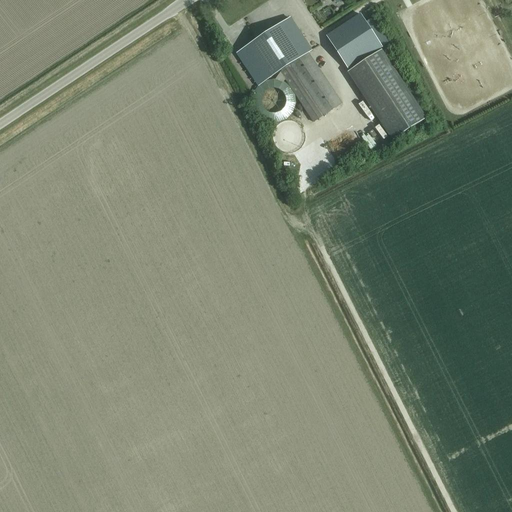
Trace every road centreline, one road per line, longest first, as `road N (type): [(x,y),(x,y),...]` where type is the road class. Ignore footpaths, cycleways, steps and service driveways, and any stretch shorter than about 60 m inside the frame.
road 1 (track): [(453,511),(313,231),(300,178)]
road 2 (unclassified): [(186,0),(0,123)]
